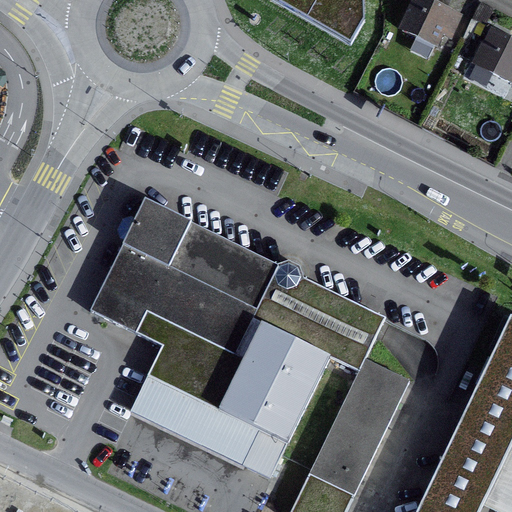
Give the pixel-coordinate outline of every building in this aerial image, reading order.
[(270,0),(351,46),(365,22),(364,0),(270,0)] [(427,0),(412,0),(398,31),(416,39),(410,52),(428,60),(434,48),(438,50),(443,38),(451,42),(463,16),(427,0)] [(494,10),(480,3),(471,19),(485,27),(494,10)] [(483,43),(481,42),(471,63),(469,63),(462,76),(468,79),(470,75),(490,85),(494,78),(511,86),(511,39),(490,29),(483,43)] [(359,371),(361,372),(366,362),(386,320),(304,279),(300,268),(289,262),(277,266),(144,201),(136,220),(131,217),(122,220),(119,226),(116,232),(118,241),(124,244),(90,313),(161,349),(130,413),(257,475),(269,481),(329,360),(358,373),(359,371)] [(511,511),(511,320),(510,320),(418,511),(481,511),(483,509),(490,511),(511,511)] [(347,511),(409,382),(366,362),(361,372),(359,371),(358,373),(291,511),(347,511)]
